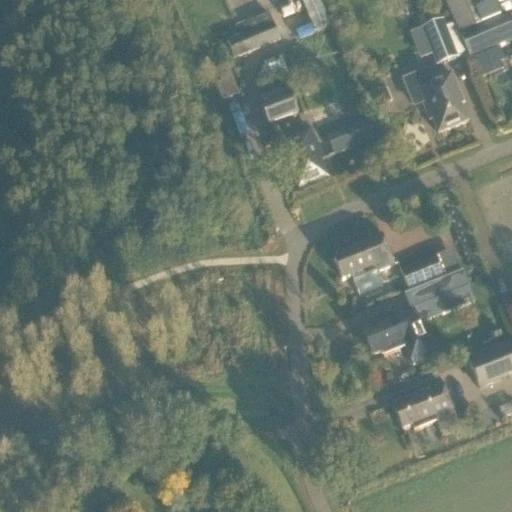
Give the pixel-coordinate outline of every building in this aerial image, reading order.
[(319,0),(301,0),(314,31),(330,24),(319,0)] [(445,0),(470,60),(511,42),(511,22),(509,15),(500,18),(494,3),(475,11),(470,0),(445,0)] [(280,42),(269,13),(247,22),(251,34),(237,39),(244,56),(280,42)] [(458,60),(444,21),(421,30),(436,68),(458,60)] [(474,60),(482,80),(503,71),(500,64),(505,62),(499,50),(474,60)] [(414,110),(423,106),(429,122),(432,121),(438,136),(468,124),(461,106),(463,105),(451,75),(432,82),(427,71),(402,82),(414,110)] [(392,104),(386,89),(364,98),(370,113),(392,104)] [(298,115),(290,96),(261,108),(269,127),(298,115)] [(368,124),(327,140),(334,157),(375,141),(368,124)] [(293,179),(298,192),(327,180),(321,164),(324,163),(311,131),(275,145),(289,180),(293,179)] [(353,284),(381,273),(394,268),(382,237),(339,253),(341,258),(334,261),(342,282),(351,279),(353,284)] [(400,271),(409,293),(444,279),(435,257),(400,271)] [(431,311),(473,292),(464,273),(422,293),(431,311)] [(406,349),(413,367),(432,359),(413,309),(370,325),(371,328),(373,332),(364,336),(372,358),(382,354),(384,358),(404,350),(406,349)] [(467,361),(476,383),(506,371),(497,349),(467,361)] [(412,428),(414,433),(454,417),(442,387),(392,407),(402,433),(412,428)]
